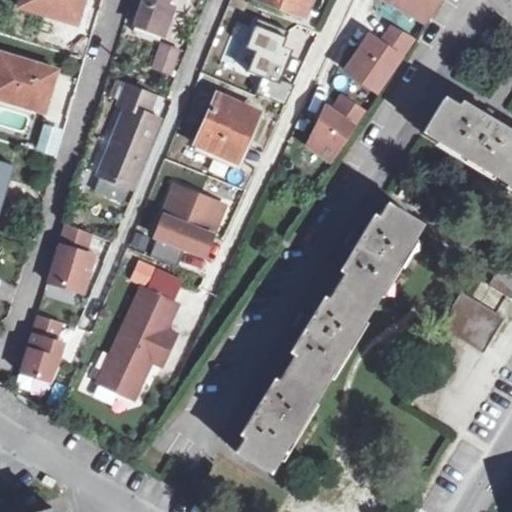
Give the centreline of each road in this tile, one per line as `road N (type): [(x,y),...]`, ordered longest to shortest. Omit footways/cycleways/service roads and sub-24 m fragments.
road 1 (residential): [(193,431),(476,0)]
road 2 (residential): [(112,0),(5,368)]
